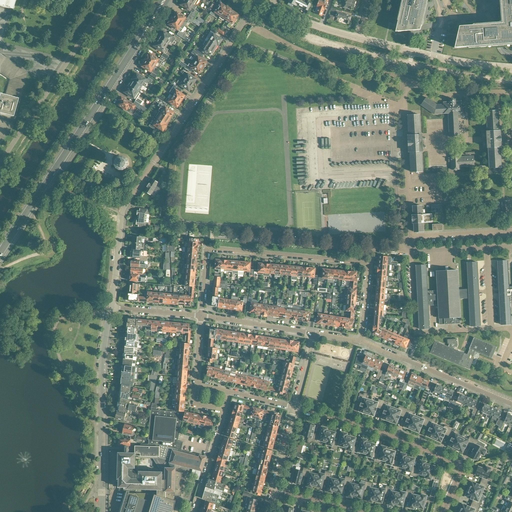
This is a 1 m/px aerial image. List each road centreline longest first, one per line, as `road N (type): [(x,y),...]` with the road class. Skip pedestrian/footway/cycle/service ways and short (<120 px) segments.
road 1 (residential): [(111,308),(129,199),(258,0)]
road 2 (residential): [(363,342),(365,262),(211,250),(201,317)]
road 3 (secondary): [(0,253),(157,10)]
road 4 (residential): [(448,511),(461,467),(392,436),(294,409)]
road 5 (residential): [(100,511),(111,308)]
road 6 (residential): [(511,403),(363,342)]
road 7 (residential): [(511,69),(359,39)]
